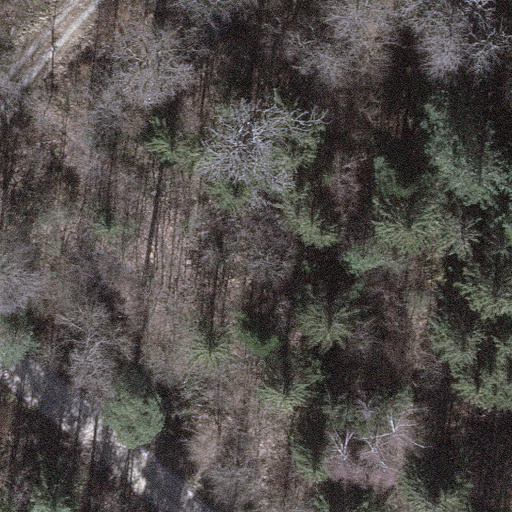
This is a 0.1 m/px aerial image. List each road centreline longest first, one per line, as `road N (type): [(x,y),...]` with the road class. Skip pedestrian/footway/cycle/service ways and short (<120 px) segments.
road 1 (track): [(0,357),(190,511)]
road 2 (track): [(0,96),(93,0)]
